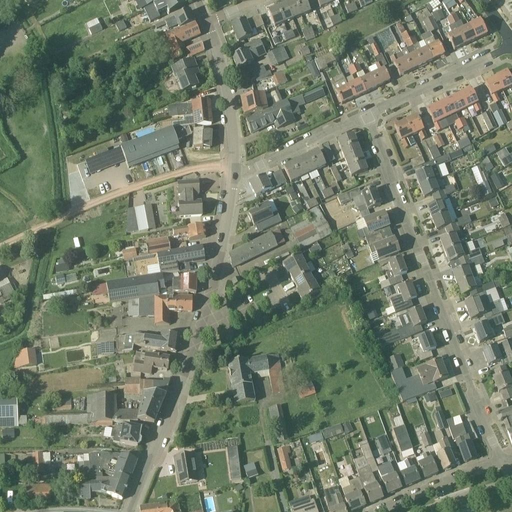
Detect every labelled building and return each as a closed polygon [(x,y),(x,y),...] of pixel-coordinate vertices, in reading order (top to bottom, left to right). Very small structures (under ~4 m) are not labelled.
[(139,0),(145,11),(166,0),(139,0)] [(167,0),(145,11),(144,12),(148,18),(167,10),(169,14),(185,6),(184,1),(182,0),(167,0)] [(297,0),(294,1),(301,17),(310,13),(304,0),(297,0)] [(326,0),(316,0),(320,9),(329,6),(326,0)] [(450,0),(447,0),(442,4),(446,11),(454,6),(450,0)] [(294,1),(286,5),(292,20),(301,17),(294,1)] [(286,5),(277,9),(283,24),(292,20),(286,5)] [(277,9),(268,12),(274,28),(283,24),(277,9)] [(441,10),(432,14),(436,23),(445,19),(441,10)] [(190,12),(187,13),(155,27),(156,30),(166,26),(168,30),(178,26),(179,30),(195,24),(190,12)] [(254,25),(256,29),(263,26),(259,16),(245,22),(232,27),(238,43),(251,38),(247,28),(254,25)] [(469,27),(464,29),(460,22),(458,23),(455,16),(451,18),(459,32),(465,46),(476,40),(469,27)] [(426,21),(424,22),(429,33),(437,29),(431,18),(426,21)] [(459,32),(451,18),(447,20),(450,27),(449,27),(452,34),(447,37),(454,51),(465,46),(459,32)] [(480,21),(469,27),(476,40),(487,35),(480,21)] [(123,22),(116,25),(119,32),(127,29),(123,22)] [(173,61),(187,56),(185,50),(182,43),(200,36),(195,24),(179,30),(163,37),(168,49),(173,61)] [(89,31),(91,35),(101,30),(99,26),(89,31)] [(409,41),(404,30),(399,32),(401,36),(407,49),(401,52),(405,60),(411,72),(422,66),(409,41)] [(435,37),(432,38),(424,42),(427,49),(433,61),(444,56),(435,37)] [(427,49),(421,52),(417,44),(414,39),(409,41),(422,66),(433,61),(427,49)] [(259,41),(244,48),(246,51),(232,58),(238,70),(252,64),(251,59),(265,53),(259,41)] [(202,43),(192,47),(196,55),(205,52),(202,43)] [(375,45),(370,47),(374,55),(376,58),(381,55),(375,45)] [(282,48),(277,51),(268,55),(274,67),(288,60),(282,48)] [(308,49),(300,52),(302,58),(310,55),(308,49)] [(332,54),(314,61),(319,73),(327,69),(326,66),(336,62),(332,54)] [(411,72),(405,60),(398,62),(395,56),(390,58),(399,77),(411,72)] [(65,66),(68,71),(80,66),(77,60),(65,66)] [(192,72),(196,70),(193,61),(172,69),(176,78),(182,93),(198,87),(192,72)] [(380,63),(376,66),(379,72),(372,75),(377,88),(390,82),(380,63)] [(264,65),(251,71),(256,83),(269,77),(264,65)] [(511,83),(507,73),(496,78),(502,92),(511,87),(511,83)] [(283,74),(271,79),(275,88),(287,83),(283,74)] [(377,88),(372,75),(359,81),(365,94),(377,88)] [(485,84),(495,104),(496,104),(499,102),(495,95),(502,92),(496,78),(485,84)] [(348,87),(345,80),(336,85),(332,87),(341,105),(354,99),(348,87)] [(355,84),(348,87),(354,99),(365,94),(359,81),(355,84)] [(324,97),(320,89),(310,93),(313,101),(324,97)] [(471,90),(460,96),(466,109),(472,106),(476,113),(481,111),(471,90)] [(262,113),(267,111),(265,103),(263,95),(241,100),(244,117),(262,113)] [(460,96),(449,101),(455,114),(466,109),(460,96)] [(291,116),(300,113),(298,108),(304,106),(302,97),(286,103),(286,102),(245,122),(250,135),(274,124),(277,130),(294,122),(291,116)] [(449,101),(438,106),(444,119),(448,127),(455,124),(454,123),(459,121),(455,114),(449,101)] [(176,107),(177,118),(184,117),(194,116),(193,113),(200,113),(200,115),(204,115),(204,112),(210,112),(209,103),(176,107)] [(438,106),(427,112),(437,132),(442,129),(438,122),(444,119),(438,106)] [(131,110),(123,111),(124,118),(132,117),(131,110)] [(500,111),(493,115),(499,128),(511,122),(505,110),(501,112),(500,111)] [(184,122),(171,123),(172,130),(199,127),(211,125),(210,112),(204,112),(204,115),(200,115),(200,113),(193,113),(194,116),(184,117),(184,122)] [(489,113),(481,117),(489,132),(497,128),(489,113)] [(405,122),(412,137),(418,134),(422,141),(427,139),(416,117),(405,122)] [(463,129),(459,121),(454,123),(455,124),(458,131),(463,129)] [(405,122),(394,128),(405,150),(410,147),(406,140),(412,137),(405,122)] [(300,123),(296,125),(299,131),(308,128),(306,124),(301,126),(300,123)] [(172,130),(171,130),(176,141),(191,135),(194,135),(193,149),(202,150),(202,148),(210,148),(211,133),(203,133),(203,132),(199,132),(199,127),(172,130)] [(125,148),(120,149),(123,153),(128,167),(132,165),(136,164),(157,156),(178,148),(176,141),(171,130),(167,131),(163,133),(147,139),(131,145),(125,148)] [(353,136),(337,142),(341,151),(357,145),(353,136)] [(439,136),(433,138),(439,149),(444,147),(439,136)] [(471,146),(467,139),(457,143),(460,151),(471,146)] [(357,145),(341,151),(344,160),(360,154),(357,145)] [(487,157),(496,152),(492,146),(484,151),(487,157)] [(328,147),(323,149),(327,156),(331,154),(328,147)] [(435,147),(428,150),(433,161),(441,158),(435,147)] [(85,163),(87,167),(123,153),(120,149),(85,163)] [(309,156),(317,171),(325,167),(318,152),(309,156)] [(438,167),(451,163),(450,161),(463,157),(461,152),(449,157),(448,156),(421,167),(421,168),(423,173),(415,176),(419,187),(434,182),(442,179),(438,167)] [(327,156),(330,163),(335,161),(331,154),(327,156)] [(360,154),(344,160),(348,169),(364,163),(360,154)] [(505,169),(511,164),(511,154),(509,156),(500,162),(505,169)] [(300,160),(308,175),(317,171),(309,156),(300,160)] [(422,157),(411,162),(414,169),(425,165),(422,157)] [(300,160),(292,164),(299,179),(308,175),(300,160)] [(364,163),(348,169),(351,178),(367,171),(364,163)] [(292,164),(283,168),(291,183),(299,179),(292,164)] [(490,164),(483,168),(486,173),(493,169),(490,164)] [(477,186),(481,184),(484,194),(492,191),(488,181),(486,182),(479,166),(471,169),(477,186)] [(281,172),(273,175),(275,180),(268,184),(265,177),(249,185),(256,198),(280,186),(282,190),(287,187),(286,183),(281,172)] [(494,185),(502,182),(498,174),(490,178),(494,185)] [(419,187),(424,199),(432,196),(434,200),(445,196),(455,192),(453,187),(443,190),(443,192),(439,193),(434,182),(419,187)] [(198,183),(178,184),(178,196),(180,196),(181,200),(197,199),(197,195),(199,195),(198,183)] [(326,191),(329,198),(334,196),(330,189),(326,191)] [(358,189),(337,199),(341,206),(362,197),(358,189)] [(375,190),(361,195),(365,206),(357,209),(359,214),(367,211),(381,206),(375,190)] [(449,200),(447,201),(445,196),(434,200),(436,205),(427,208),(432,220),(447,214),(446,214),(453,211),(449,200)] [(181,204),(179,204),(180,218),(202,217),(201,203),(197,203),(197,199),(181,200),(181,204)] [(310,201),(314,208),(318,206),(315,199),(310,201)] [(491,210),(498,206),(495,199),(488,203),(491,210)] [(310,201),(306,203),(309,211),(314,208),(310,201)] [(266,204),(254,209),(255,212),(248,215),(249,216),(248,217),(250,222),(252,222),(254,227),(261,224),(264,231),(281,223),(277,213),(271,216),(266,204)] [(296,215),(303,210),(299,205),(292,211),(296,215)] [(317,207),(305,214),(312,227),(294,236),(301,251),(332,235),(317,207)] [(143,208),(135,209),(139,233),(148,231),(143,208)] [(389,227),(384,214),(364,222),(363,220),(356,224),(359,232),(362,231),(367,243),(383,237),(380,231),(389,227)] [(454,222),(455,224),(451,226),(447,214),(432,220),(436,232),(444,229),(446,233),(457,228),(471,223),(468,217),(454,222)] [(510,226),(504,215),(500,217),(500,218),(498,220),(502,230),(510,226)] [(203,226),(173,231),(174,238),(181,237),(181,236),(187,235),(189,242),(205,239),(203,226)] [(455,235),(459,234),(457,228),(446,233),(448,238),(440,241),(444,252),(459,247),(455,235)] [(504,234),(507,233),(511,244),(511,232),(510,228),(503,230),(504,234)] [(284,243),(279,231),(229,256),(232,269),(284,243)] [(394,241),(386,244),(383,237),(367,243),(372,255),(370,256),(373,263),(399,254),(394,241)] [(169,245),(168,241),(146,245),(147,249),(148,255),(170,251),(169,245)] [(459,247),(444,252),(449,264),(457,261),(459,266),(481,257),(479,250),(469,254),(466,244),(459,247)] [(345,254),(350,251),(347,245),(342,248),(345,254)] [(321,252),(318,246),(309,251),(312,257),(321,252)] [(202,247),(140,258),(133,260),(137,281),(162,276),(178,274),(176,267),(205,262),(202,247)] [(128,251),(130,260),(137,259),(135,250),(128,251)] [(350,251),(345,254),(348,261),(354,258),(350,251)] [(305,266),(300,256),(282,265),(288,276),(289,275),(298,291),(296,292),(302,302),(320,292),(314,283),(305,266)] [(481,257),(459,266),(460,270),(452,274),(457,285),(472,280),(467,268),(472,266),(473,266),(473,268),(484,264),(481,257)] [(401,259),(388,264),(391,272),(386,274),(388,281),(380,284),(382,290),(391,287),(403,282),(401,276),(406,274),(401,259)] [(60,274),(70,272),(68,264),(58,266),(60,274)] [(63,276),(55,277),(57,286),(65,284),(63,276)] [(155,297),(188,298),(188,294),(196,295),(196,278),(181,278),(181,281),(173,281),(173,283),(167,283),(167,285),(164,285),(162,276),(137,281),(106,286),(109,303),(128,300),(155,297)] [(338,283),(335,277),(325,282),(328,288),(338,283)] [(472,280),(457,285),(461,297),(470,294),(471,299),(482,294),(481,290),(483,289),(478,277),(472,280)] [(410,302),(416,299),(410,284),(398,289),(401,296),(390,301),(395,314),(400,312),(412,307),(410,302)] [(0,298),(1,298),(3,303),(10,300),(9,297),(13,295),(9,285),(0,289),(0,298)] [(192,298),(188,298),(155,297),(128,300),(109,303),(109,306),(129,302),(129,318),(154,318),(154,326),(169,326),(170,312),(192,313),(192,298)] [(491,312),(493,317),(504,313),(500,301),(489,305),(485,298),(465,305),(471,321),(485,316),(484,315),(491,312)] [(370,306),(365,309),(370,321),(375,319),(370,306)] [(420,327),(426,324),(420,309),(407,314),(412,326),(377,340),(380,349),(422,332),(420,327)] [(489,330),(495,329),(492,322),(474,329),(479,344),(492,339),(489,330)] [(511,328),(503,332),(505,339),(511,336),(511,328)] [(178,337),(161,334),(160,341),(134,337),(134,338),(115,338),(116,355),(132,353),(133,348),(176,354),(178,337)] [(430,352),(436,350),(430,335),(417,340),(422,351),(416,353),(418,357),(420,362),(433,358),(430,352)] [(113,344),(101,345),(102,356),(114,355),(113,344)] [(511,348),(504,352),(502,346),(483,353),(488,367),(501,362),(500,361),(506,359),(509,365),(511,363),(511,348)] [(15,351),(16,367),(34,366),(34,350),(15,351)] [(169,359),(145,355),(145,356),(136,354),(135,362),(133,373),(151,375),(152,369),(167,371),(169,359)] [(278,356),(275,356),(227,365),(235,406),(255,402),(250,376),(259,375),(258,372),(268,370),(271,389),(273,395),(285,393),(278,356)] [(405,368),(400,356),(388,361),(393,373),(405,368)] [(393,373),(390,374),(401,404),(436,391),(433,385),(447,380),(440,362),(426,367),(427,368),(416,372),(419,378),(406,383),(401,370),(393,373)] [(511,387),(507,374),(504,367),(495,371),(498,377),(493,379),(498,393),(500,393),(504,402),(511,398),(511,391),(511,389),(511,388),(511,387)] [(143,395),(166,396),(170,381),(164,381),(163,384),(140,383),(140,379),(124,380),(125,387),(125,394),(143,395)] [(311,382),(296,388),(300,400),(315,395),(311,382)] [(426,404),(437,400),(434,393),(423,397),(426,404)] [(166,396),(143,395),(140,412),(123,412),(113,413),(113,397),(86,397),(87,415),(45,416),(45,427),(90,425),(90,427),(97,427),(112,426),(112,423),(114,423),(137,423),(137,422),(154,425),(166,396)] [(71,400),(52,402),(53,412),(71,410),(71,400)] [(0,429),(17,429),(18,429),(17,401),(0,401),(0,429)] [(281,407),(271,409),(279,445),(288,442),(281,407)] [(511,413),(510,408),(500,412),(511,446),(511,413)] [(447,429),(442,413),(437,415),(434,416),(440,431),(447,429)] [(394,420),(397,430),(404,427),(401,418),(394,420)] [(349,423),(341,427),(345,435),(353,431),(349,423)] [(468,436),(464,437),(462,433),(466,431),(464,425),(453,429),(452,430),(454,435),(456,440),(464,464),(477,459),(468,436)] [(141,429),(122,426),(122,428),(115,426),(114,431),(121,432),(120,440),(114,439),(113,444),(137,448),(138,446),(139,447),(140,446),(141,442),(138,439),(141,429)] [(397,430),(393,431),(401,454),(412,450),(404,427),(397,430)] [(330,437),(327,430),(322,432),(322,433),(324,439),(330,437)] [(14,431),(2,431),(3,439),(14,439),(14,431)] [(427,434),(420,437),(425,448),(431,445),(427,434)] [(452,459),(454,458),(446,440),(439,443),(439,444),(443,454),(436,456),(443,472),(456,467),(452,459)] [(372,474),(378,472),(366,441),(359,444),(364,457),(353,461),(359,479),(364,491),(364,492),(370,505),(383,499),(372,474)] [(390,448),(383,451),(387,462),(394,460),(390,448)] [(286,454),(289,453),(288,449),(278,451),(283,472),(290,470),(286,454)] [(241,480),(237,453),(227,454),(231,481),(241,480)] [(130,480),(137,462),(123,456),(115,455),(91,454),(88,457),(89,463),(83,463),(84,474),(45,476),(44,465),(50,465),(50,454),(43,455),(28,456),(28,467),(32,466),(32,474),(33,474),(34,483),(97,479),(102,479),(102,471),(111,474),(111,473),(130,480)] [(429,454),(423,457),(426,462),(418,466),(424,480),(437,475),(429,454)] [(193,456),(186,457),(174,459),(176,471),(178,471),(181,485),(198,482),(193,456)] [(414,469),(414,470),(410,460),(404,463),(408,472),(400,475),(406,488),(420,482),(414,469)] [(253,464),(244,467),(246,474),(256,470),(253,464)] [(391,468),(384,471),(388,479),(382,481),(388,496),(401,490),(391,468)] [(30,471),(23,469),(19,483),(26,485),(30,471)] [(111,473),(111,474),(114,475),(112,479),(110,480),(110,479),(102,479),(97,479),(97,483),(76,485),(77,500),(90,500),(90,494),(100,493),(122,501),(130,480),(111,473)] [(363,492),(364,491),(359,479),(348,483),(350,488),(342,491),(345,499),(345,500),(350,511),(354,511),(365,507),(359,494),(358,491),(362,489),(363,492)] [(237,494),(243,490),(240,485),(233,489),(237,494)] [(50,486),(26,488),(27,507),(51,505),(50,486)] [(344,511),(339,494),(332,497),(335,510),(329,511),(344,511)] [(317,511),(313,501),(290,509),(290,511),(317,511)] [(202,511),(199,511),(179,511),(178,503),(166,505),(140,509),(139,511),(202,511)]
